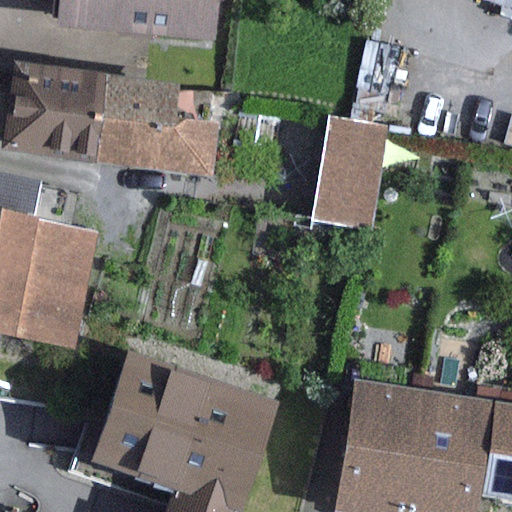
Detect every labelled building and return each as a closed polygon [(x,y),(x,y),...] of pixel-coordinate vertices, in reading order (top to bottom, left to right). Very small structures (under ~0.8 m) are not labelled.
[(201,0),(47,0),(46,22),(198,37),(201,0)] [(405,60),(376,50),(364,87),(394,96),(405,60)] [(95,75),(5,63),(0,97),(0,152),(84,163),(95,75)] [(171,85),(95,75),(84,163),(199,176),(204,121),(168,118),(171,85)] [(377,129),(319,120),(305,216),(363,224),(377,129)] [(0,173),(0,212),(26,218),(34,181),(0,173)] [(0,334),(8,336),(32,219),(26,218),(0,212),(0,334)] [(93,232),(32,219),(8,336),(68,348),(93,232)] [(223,511),(262,404),(118,352),(78,461),(165,492),(157,511),(223,511)] [(335,511),(392,511),(413,390),(345,378),(323,510),(335,511)] [(482,401),(413,390),(392,511),(464,511),(467,496),(482,401)] [(511,405),(482,401),(467,496),(511,503),(511,405)]
